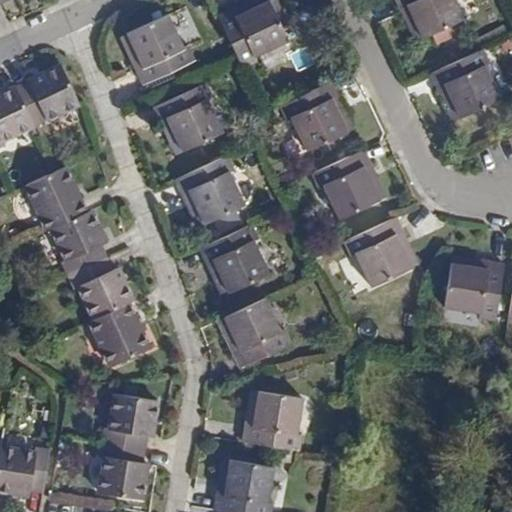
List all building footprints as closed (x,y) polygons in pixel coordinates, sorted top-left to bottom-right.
[(232,9),(218,16),(236,54),(243,67),(257,60),(255,56),(288,40),(268,0),(267,0),(235,16),(232,9)] [(250,0),(232,9),(235,16),(267,0),(250,0)] [(395,0),(400,8),(407,5),(422,38),(458,21),(448,0),(395,0)] [(407,5),(400,8),(415,41),(422,38),(407,5)] [(142,66),(135,70),(142,84),(194,60),(188,46),(183,48),(168,15),(127,33),(142,66)] [(120,37),(135,70),(142,66),(127,33),(120,37)] [(478,51),(430,74),(437,88),(444,85),(459,118),(496,101),(480,68),(485,66),(478,51)] [(79,104),(60,64),(59,65),(15,86),(34,125),(79,104)] [(339,96),(332,81),(280,105),(287,120),(291,118),(307,151),(347,132),(332,99),(339,96)] [(166,117),(182,150),(223,131),(207,99),(212,97),(205,82),(153,107),(160,121),(166,117)] [(444,85),(437,88),(453,121),(459,118),(444,85)] [(34,125),(15,86),(0,93),(0,145),(2,144),(1,141),(34,125)] [(354,129),(339,96),(332,99),(347,132),(354,129)] [(175,154),(182,150),(166,117),(160,121),(175,154)] [(370,163),(364,149),(312,174),(319,188),(323,186),(339,219),(379,200),(364,166),(370,163)] [(227,155),(175,180),(182,194),(189,190),(204,223),(245,204),(229,171),(233,169),(227,155)] [(386,196),(370,163),(364,166),(379,200),(386,196)] [(55,171),(26,185),(47,230),(51,228),(90,210),(90,209),(85,211),(64,167),(55,171)] [(189,190),(182,194),(198,227),(204,223),(189,190)] [(62,262),(68,276),(107,257),(101,245),(106,243),(90,210),(51,228),(66,260),(62,262)] [(402,231),(396,217),(344,241),(351,256),(355,254),(370,286),(411,267),(395,234),(402,231)] [(251,224),(199,249),(206,262),(213,259),(229,292),(269,273),(253,240),(258,238),(251,224)] [(418,264),(402,231),(395,234),(411,267),(418,264)] [(13,246),(0,252),(2,256),(15,250),(13,246)] [(451,256),(450,263),(487,269),(488,261),(451,256)] [(107,257),(68,276),(74,289),(78,287),(93,318),(89,320),(89,321),(128,303),(132,301),(117,267),(112,269),(107,257)] [(213,259),(206,262),(222,295),(229,292),(213,259)] [(487,269),(450,263),(444,306),(480,312),(479,318),(495,320),(504,264),(488,261),(487,269)] [(240,350),(233,353),(240,368),(291,344),(284,328),(280,331),(264,298),(224,317),(240,350)] [(128,303),(89,321),(110,366),(149,348),(128,303)] [(224,317),(217,320),(218,322),(233,353),(240,350),(224,317)] [(250,390),(244,426),(252,427),(257,391),(250,390)] [(242,442),(299,451),(302,434),(296,434),(302,398),(257,391),(252,427),(244,426),(242,442)] [(103,441),(103,443),(143,449),(145,436),(152,437),(157,400),(115,393),(109,428),(106,427),(103,441)] [(143,449),(103,443),(101,457),(104,458),(99,492),(141,499),(147,462),(141,461),(143,449)] [(30,489),(43,491),(50,451),(35,448),(34,452),(0,446),(0,490),(29,495),(30,489)] [(222,458),(216,494),(223,496),(229,459),(222,458)] [(213,510),(225,511),(270,511),(272,503),(267,502),(273,466),(229,459),(223,496),(216,494),(213,509),(213,510)]
